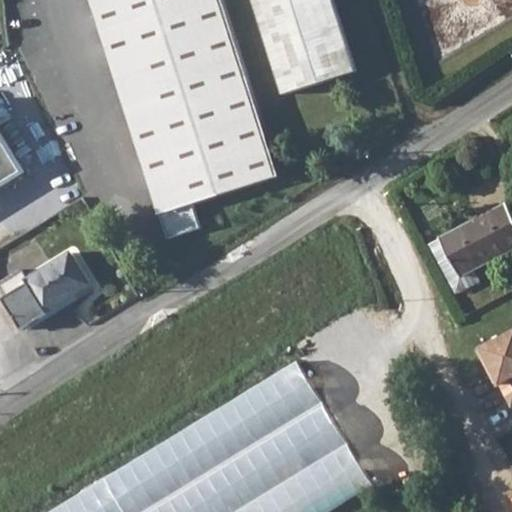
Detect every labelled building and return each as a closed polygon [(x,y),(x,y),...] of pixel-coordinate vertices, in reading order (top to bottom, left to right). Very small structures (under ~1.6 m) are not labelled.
[(198,201),(284,172),(227,0),(95,0),(173,236),(205,225),(198,201)] [(337,0),(259,0),(292,95),(362,72),(337,0)] [(0,140),(0,188),(21,174),(0,140)] [(511,218),(503,201),(427,242),(454,292),(478,280),(473,269),(511,246),(511,218)] [(73,255),(30,279),(48,310),(91,285),(73,255)] [(511,341),(481,357),(511,414),(511,341)]
